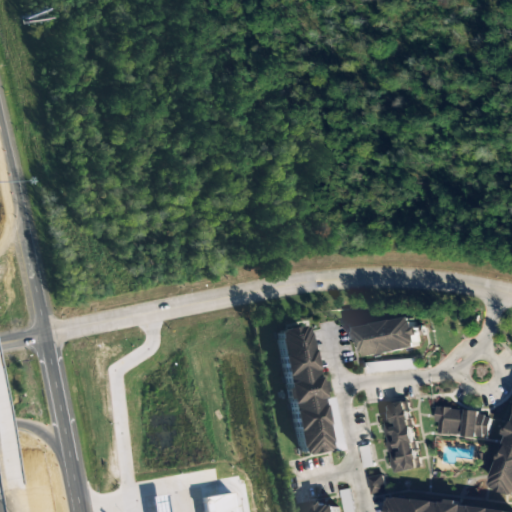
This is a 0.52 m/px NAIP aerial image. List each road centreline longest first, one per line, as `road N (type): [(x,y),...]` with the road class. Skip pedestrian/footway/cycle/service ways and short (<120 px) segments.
road 1 (tertiary): [(45,334),(357,278),(511,294)]
road 2 (tertiary): [(45,334),(0,139)]
road 3 (tertiary): [(77,511),(45,334)]
